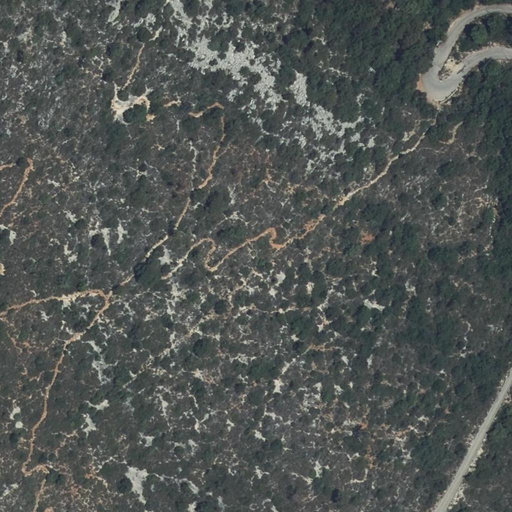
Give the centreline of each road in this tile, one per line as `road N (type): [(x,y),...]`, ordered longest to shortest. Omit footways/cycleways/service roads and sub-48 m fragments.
road 1 (unclassified): [(511,53),(472,58),(446,87),(430,82),(459,22),(511,10)]
road 2 (unclassified): [(445,511),(511,387)]
